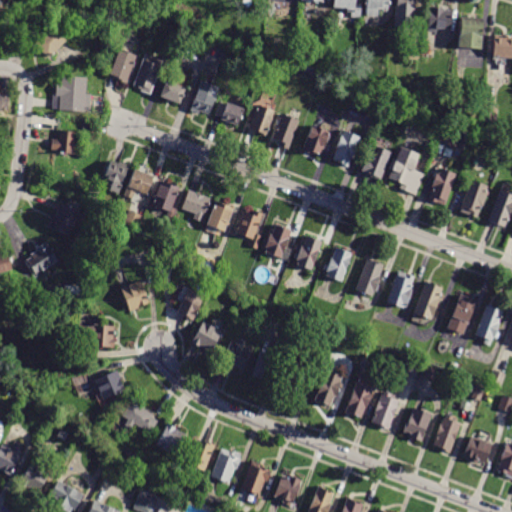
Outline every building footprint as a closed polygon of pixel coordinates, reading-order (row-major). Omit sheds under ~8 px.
[(335,0),(335,10),(348,11),(348,13),(353,14),(352,18),(362,19),(363,4),(358,4),(358,0),(335,0)] [(367,0),(366,18),(379,19),(380,11),(390,12),(390,0),(367,0)] [(397,0),(396,30),(415,31),(416,0),(397,0)] [(430,6),(444,7),(444,9),(452,10),(450,29),(428,27),(430,6)] [(461,16),(459,47),(481,48),(483,18),(461,16)] [(34,44),(48,59),(67,42),(54,27),(34,44)] [(495,34),(511,34),(511,57),(493,56),(495,34)] [(411,47),(410,59),(420,60),(421,48),(411,47)] [(121,50),(111,76),(118,78),(117,82),(128,86),(139,57),(121,50)] [(146,55),(133,87),(142,90),(141,92),(150,95),(163,62),(146,55)] [(52,109),(90,112),(91,95),(86,95),(87,78),(62,76),(62,85),(58,84),(57,95),(53,95),(52,109)] [(167,82),(161,98),(181,105),(187,89),(167,82)] [(202,83),(191,111),(209,118),(219,89),(202,83)] [(0,94),(0,113),(9,113),(9,97),(3,97),(3,94),(0,94)] [(452,102),(451,116),(465,117),(466,103),(452,102)] [(220,103),(216,116),(222,118),(221,120),(238,126),(244,110),(228,104),(227,106),(220,103)] [(258,105),(250,130),(267,136),(276,111),(258,105)] [(484,110),(483,123),(497,125),(498,111),(484,110)] [(283,115),(274,139),(281,142),(279,147),(288,150),(299,121),(283,115)] [(340,162),(332,159),(343,130),(345,131),(348,121),(355,124),(351,134),(360,138),(349,166),(340,162)] [(321,130),(328,132),(327,135),(330,136),(328,142),(325,141),(319,155),(312,152),(311,154),(301,150),(311,126),(321,130)] [(439,141),(445,126),(469,135),(463,151),(439,141)] [(74,155),(55,152),(55,150),(51,149),(52,139),(57,139),(58,130),(77,133),(74,155)] [(364,162),(366,157),(368,158),(373,145),(391,152),(381,179),(360,171),(364,162)] [(394,161),(399,147),(419,154),(413,170),(424,174),(416,195),(399,188),(401,183),(388,178),(394,161)] [(107,168),(111,159),(128,166),(118,195),(100,188),(107,168)] [(447,170),(456,174),(444,205),(428,200),(440,168),(447,170)] [(133,194),(131,198),(124,195),(134,169),(154,177),(147,195),(134,190),(133,194)] [(177,209),(173,222),(166,219),(169,212),(152,205),(161,180),(179,187),(173,203),(176,204),(175,208),(177,209)] [(466,194),(471,180),(488,186),(486,191),(488,192),(482,207),(481,206),(477,218),(460,212),(466,194)] [(196,193),(210,198),(201,222),(193,219),(195,214),(181,209),(188,190),(196,193)] [(488,221),(487,221),(499,190),(511,195),(511,207),(504,228),(488,221)] [(208,226),(206,225),(215,201),(233,208),(224,232),(208,226)] [(63,206),(78,213),(67,236),(48,227),(53,215),(55,216),(58,210),(60,211),(63,206)] [(258,212),(263,214),(255,234),(261,236),(257,249),(250,246),(252,240),(236,233),(244,212),(252,215),(253,210),(258,212)] [(142,217),(138,228),(124,223),(129,211),(142,216),(142,217)] [(117,224),(111,221),(114,212),(121,215),(117,224)] [(285,229),(292,231),(281,258),(265,252),(266,248),(264,247),(269,234),(272,234),(275,225),(285,229)] [(296,265),(295,265),(297,260),(293,258),(295,252),(298,254),(301,246),(302,246),(306,236),(322,242),(311,271),(296,265)] [(54,263),(36,275),(26,260),(32,256),(30,254),(36,251),(36,249),(47,242),(58,261),(54,263)] [(327,277),(325,276),(327,271),(323,270),(325,264),(328,265),(335,247),(352,253),(341,282),(327,277)] [(7,253),(12,270),(0,273),(0,252),(1,252),(2,254),(7,253)] [(357,290),(355,290),(367,259),(383,265),(372,296),(357,290)] [(388,303),(386,303),(398,270),(415,276),(410,288),(413,289),(405,310),(388,303)] [(128,286),(140,281),(149,303),(130,311),(120,289),(128,286)] [(415,314),(413,313),(425,282),(443,288),(431,320),(415,314)] [(85,299),(64,298),(65,287),(85,288),(85,299)] [(177,314),(176,314),(188,288),(204,295),(192,321),(177,314)] [(463,331),(462,335),(447,329),(460,294),(476,300),(463,331)] [(478,336),(475,335),(486,305),(503,312),(496,332),(499,333),(497,339),(493,337),(492,341),(491,341),(489,345),(483,343),(485,339),(478,336)] [(78,335),(79,320),(93,322),(93,325),(115,326),(113,348),(90,346),(90,338),(78,337),(78,335)] [(192,343),(191,343),(203,322),(222,332),(210,353),(192,343)] [(223,363),(222,362),(231,341),(250,349),(241,370),(223,363)] [(262,382),(251,377),(261,351),(277,358),(268,384),(262,382)] [(416,375),(415,377),(402,372),(408,357),(421,362),(416,375)] [(455,372),(448,370),(451,362),(458,364),(455,372)] [(298,365),(309,370),(298,398),(280,391),(291,363),(298,365)] [(420,377),(424,365),(437,370),(433,382),(420,377)] [(504,374),(505,374),(500,387),(488,383),(493,369),(504,374)] [(94,377),(95,379),(117,370),(125,391),(103,400),(98,388),(96,389),(92,380),(75,387),(72,380),(92,371),(94,377)] [(334,374),(342,377),(330,407),(314,401),(325,371),(334,374)] [(364,385),(372,388),(361,419),(345,413),(356,382),(364,385)] [(472,398),(471,397),(475,385),(485,389),(480,401),(472,398)] [(397,407),(388,430),(378,426),(379,424),(371,422),(381,394),(383,395),(384,392),(391,394),(390,398),(399,401),(397,407)] [(511,398),(511,407),(510,413),(497,408),(502,395),(511,398)] [(151,413),(153,415),(151,417),(158,421),(150,434),(134,424),(130,429),(124,425),(128,419),(122,416),(131,401),(138,405),(139,403),(145,407),(144,409),(151,413)] [(421,410),(431,414),(421,442),(408,438),(409,434),(402,432),(406,422),(407,422),(413,407),(421,410)] [(449,453),(439,450),(440,448),(432,445),(443,418),(444,418),(446,415),(456,419),(455,422),(460,424),(449,453)] [(175,427),(176,428),(175,429),(186,435),(175,455),(156,445),(168,424),(175,427)] [(64,441),(57,436),(61,430),(68,435),(64,441)] [(484,463),(477,461),(476,463),(469,460),(469,458),(463,456),(471,436),(492,444),(484,463)] [(206,441),(215,445),(204,472),(188,465),(197,440),(205,443),(206,441)] [(511,476),(496,470),(506,443),(511,445),(511,476)] [(20,454),(10,475),(0,470),(0,446),(1,444),(20,454)] [(212,477),(210,477),(221,448),(233,453),(233,451),(241,455),(235,469),(234,468),(228,484),(212,477)] [(134,460),(127,455),(129,452),(136,456),(134,460)] [(264,469),(271,472),(267,482),(264,481),(259,495),(241,488),(252,461),(264,465),(263,469),(264,469)] [(49,474),(37,494),(19,484),(31,463),(49,474)] [(274,497),(273,496),(281,475),(287,477),(288,475),(301,481),(292,504),(291,504),(290,506),(281,503),(283,500),(274,497)] [(165,485),(159,483),(162,476),(168,478),(165,485)] [(83,495),(74,511),(71,509),(69,511),(67,511),(52,504),(55,499),(49,496),(57,480),(83,495)] [(307,511),(317,487),(334,493),(326,511),(307,511)] [(148,511),(143,511),(133,508),(140,488),(156,494),(148,511)] [(342,511),(347,499),(363,504),(359,511),(342,511)] [(120,511),(87,511),(92,501),(120,511)]
